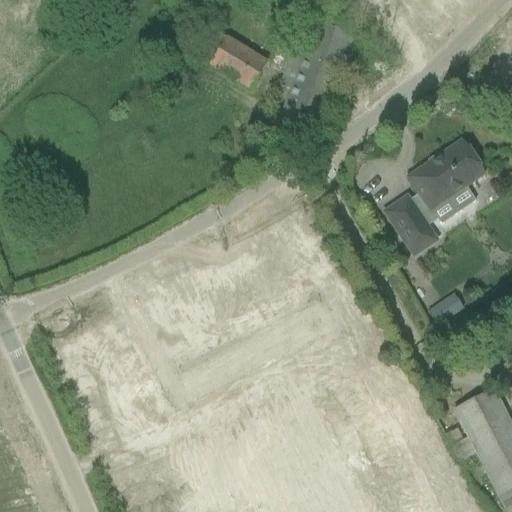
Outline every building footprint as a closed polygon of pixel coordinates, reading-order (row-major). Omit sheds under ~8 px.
[(289,92),(273,134),(307,149),(350,40),(304,21),(278,87),(289,92)] [(222,44),(208,35),(194,56),(208,65),(207,67),(249,93),(265,65),(224,40),(222,44)] [(146,103),(179,90),(168,63),(136,77),(146,103)] [(483,176),(460,143),(439,158),(437,155),(427,162),(428,165),(416,173),(420,178),(409,185),(417,196),(408,202),(405,199),(382,215),(412,259),(435,243),(419,218),(428,212),(428,213),(483,176)] [(439,306),(426,314),(435,329),(449,320),(439,306)] [(503,511),(511,511),(511,432),(491,392),(452,412),(503,511)] [(280,447),(187,483),(198,511),(224,511),(220,499),(290,472),(280,447)]
